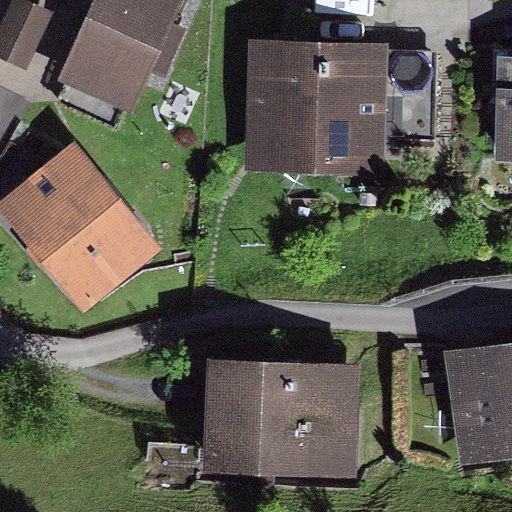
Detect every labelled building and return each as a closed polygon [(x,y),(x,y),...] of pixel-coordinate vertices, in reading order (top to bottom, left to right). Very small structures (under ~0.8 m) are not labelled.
[(202,0),(102,0),(68,71),(149,110),(202,0)] [(54,23),(19,5),(0,42),(0,52),(31,68),(54,23)] [(387,48),(253,42),(247,167),(382,173),(387,48)] [(511,57),(500,57),(499,167),(511,167),(511,57)] [(90,152),(7,209),(80,313),(163,255),(90,152)] [(511,343),(450,350),(462,469),(511,464),(511,343)] [(367,361),(226,349),(216,458),(358,470),(367,361)]
